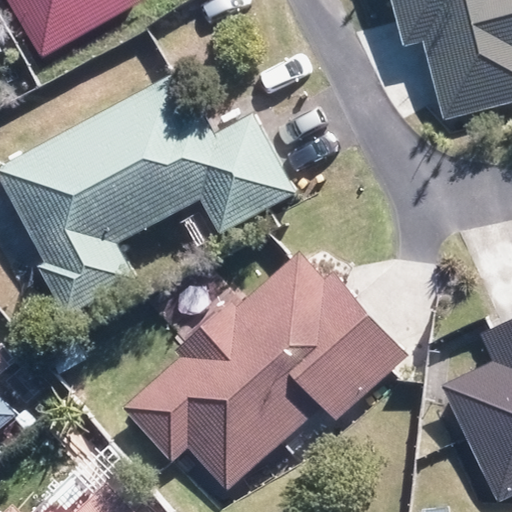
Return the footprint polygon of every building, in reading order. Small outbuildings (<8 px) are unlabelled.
[(13,0),(46,56),(143,0),(13,0)] [(427,42),(448,121),(511,104),(511,0),(396,0),(409,47),(427,42)] [(186,70),(0,169),(0,170),(51,262),(43,267),(72,318),(142,278),(123,243),(205,197),(226,235),(302,193),(258,115),(222,135),(186,70)] [(328,278),(304,251),(242,306),(238,302),(183,348),(189,355),(129,405),(175,460),(194,444),(232,489),(328,409),(340,421),(414,354),(339,270),(328,278)] [(447,385),(504,501),(511,496),(511,323),(486,336),(498,359),(447,385)] [(0,432),(22,415),(0,388),(0,432)] [(142,511),(112,481),(89,502),(75,487),(49,511),(28,511),(18,502),(7,511),(142,511)]
